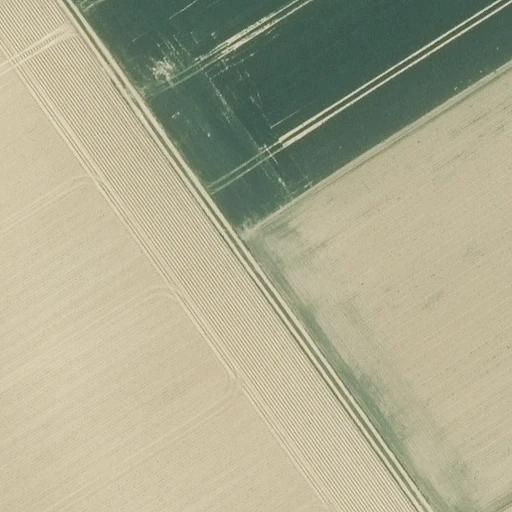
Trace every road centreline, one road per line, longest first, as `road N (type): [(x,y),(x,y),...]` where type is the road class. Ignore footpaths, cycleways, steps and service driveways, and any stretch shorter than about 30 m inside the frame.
road 1 (track): [(59,0),(265,292)]
road 2 (track): [(419,511),(265,292)]
